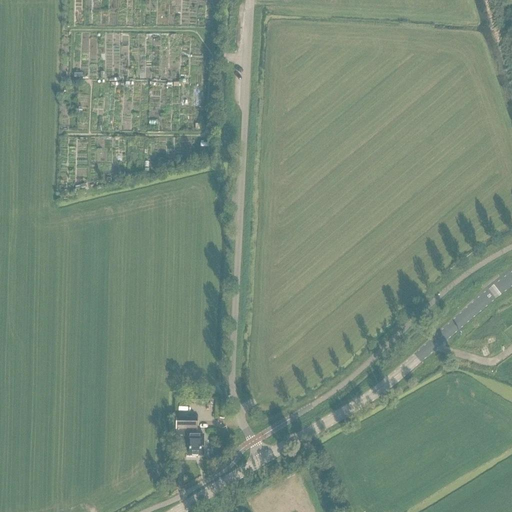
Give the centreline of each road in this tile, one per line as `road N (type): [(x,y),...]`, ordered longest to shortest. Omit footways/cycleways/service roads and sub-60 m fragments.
road 1 (unclassified): [(265,458),(237,412),(231,370),(250,0)]
road 2 (secondary): [(265,458),(387,384),(511,279)]
